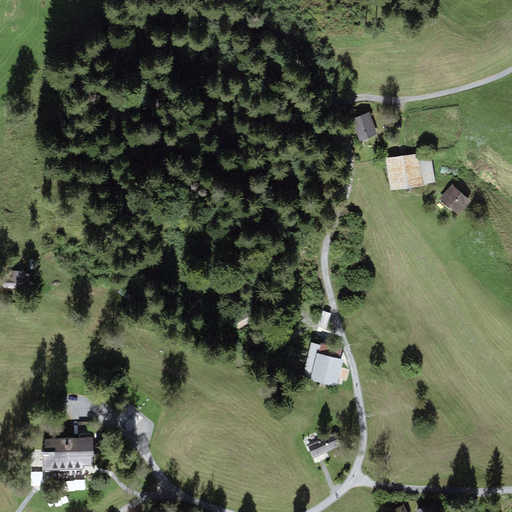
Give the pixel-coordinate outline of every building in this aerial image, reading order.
[(369,115),(349,123),(356,141),(376,134),(369,115)] [(428,153),(385,160),(390,192),(433,185),(428,153)] [(472,199),(452,183),(439,199),(459,215),(472,199)] [(7,272),(7,289),(29,288),(29,271),(7,272)] [(302,368),(314,372),(319,353),(322,346),(311,342),(302,368)] [(340,388),(348,361),(319,353),(314,372),(311,380),(340,388)] [(304,438),(313,460),(342,448),(333,426),(304,438)] [(94,432),(42,433),(43,471),(95,470),(94,432)]
